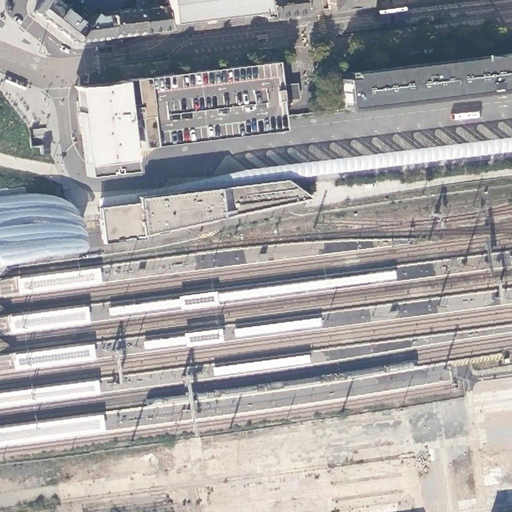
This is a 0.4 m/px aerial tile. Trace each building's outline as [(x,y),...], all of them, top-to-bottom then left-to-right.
[(42,0),(33,12),(69,41),(88,16),(100,0),(66,0),(65,2),(62,0),(42,0)] [(100,0),(88,16),(69,41),(89,39),(117,35),(139,33),(136,9),(135,2),(134,2),(125,3),(126,0),(100,0)] [(136,0),(135,2),(136,9),(139,33),(147,32),(167,29),(166,20),(164,6),(163,0),(136,0)] [(163,0),(164,6),(166,20),(213,14),(247,11),(254,10),(255,13),(255,14),(256,15),(257,16),(259,16),(260,15),(261,15),(261,14),(264,15),(261,0),(163,0)] [(304,12),(302,0),(261,0),(264,15),(264,17),(304,12)] [(348,7),(365,5),(364,0),(327,0),(328,10),(348,7)] [(348,72),(348,77),(487,61),(488,64),(502,62),(502,60),(511,58),(511,52),(495,55),(348,72)] [(340,78),(343,108),(511,88),(511,58),(502,60),(502,62),(488,64),(487,61),(348,77),(340,78)] [(276,88),(272,88),(271,79),(270,73),(269,60),(130,78),(130,83),(119,84),(125,134),(137,132),(275,116),(274,111),(274,107),(278,106),(279,106),(278,101),(298,99),(297,90),(296,87),(293,85),(291,83),(287,83),(279,84),(279,87),(276,88)] [(89,93),(88,88),(119,84),(118,79),(103,81),(86,83),(76,85),(72,85),(75,111),(79,141),(83,174),(129,168),(129,163),(95,167),(86,154),(81,138),(79,126),(84,119),(77,113),(75,99),(78,94),(89,93)] [(95,167),(129,163),(127,147),(125,134),(119,84),(88,88),(89,93),(78,94),(75,99),(77,113),(84,119),(79,126),(81,138),(86,154),(95,167)] [(511,102),(511,88),(343,108),(345,122),(511,102)] [(282,129),(281,116),(280,116),(275,116),(137,132),(138,146),(282,129)] [(137,132),(125,134),(127,147),(138,146),(137,132)] [(151,188),(98,196),(98,202),(98,207),(138,202),(137,195),(286,179),(511,152),(511,135),(246,168),(240,169),(151,188)] [(100,218),(103,242),(143,237),(143,235),(153,232),(156,233),(161,233),(164,231),(165,230),(166,229),(302,200),(311,198),(309,197),(297,188),(291,183),(286,179),(137,195),(138,202),(98,207),(100,218)] [(49,193),(36,191),(26,192),(21,193),(1,191),(0,191),(0,262),(73,252),(75,240),(73,222),(70,210),(69,206),(69,205),(64,197),(53,194),(49,193)] [(511,366),(469,370),(474,415),(479,415),(488,503),(511,500),(511,366)]
